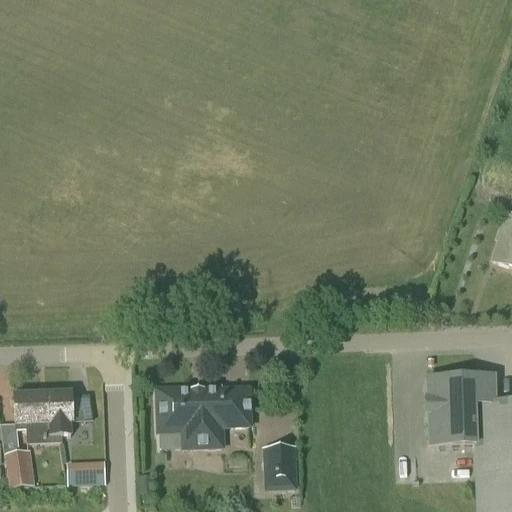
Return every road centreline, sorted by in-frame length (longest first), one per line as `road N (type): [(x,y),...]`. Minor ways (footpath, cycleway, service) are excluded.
road 1 (residential): [(111,352),(511,338)]
road 2 (residential): [(118,511),(111,352)]
